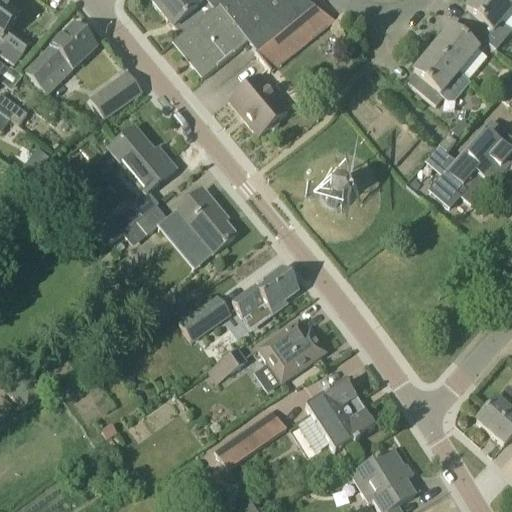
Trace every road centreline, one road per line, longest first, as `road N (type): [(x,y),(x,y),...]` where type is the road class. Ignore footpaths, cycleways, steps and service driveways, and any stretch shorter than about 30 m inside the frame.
road 1 (residential): [(423,418),(100,6)]
road 2 (residential): [(423,418),(511,320)]
